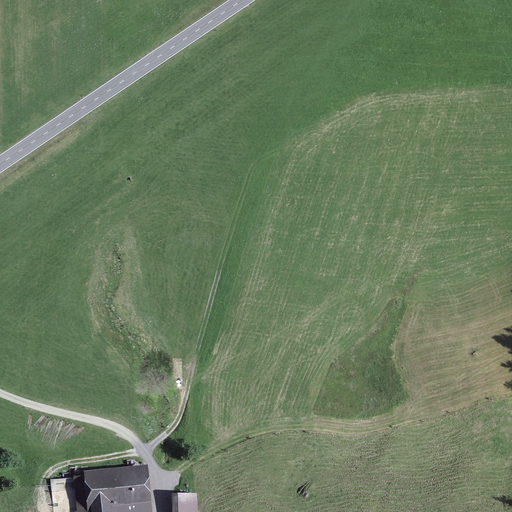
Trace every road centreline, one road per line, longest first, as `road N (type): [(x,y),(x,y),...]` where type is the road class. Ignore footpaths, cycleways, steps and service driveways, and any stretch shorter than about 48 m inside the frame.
road 1 (secondary): [(0,164),(242,0)]
road 2 (unclassified): [(0,391),(131,435),(156,468),(163,511)]
